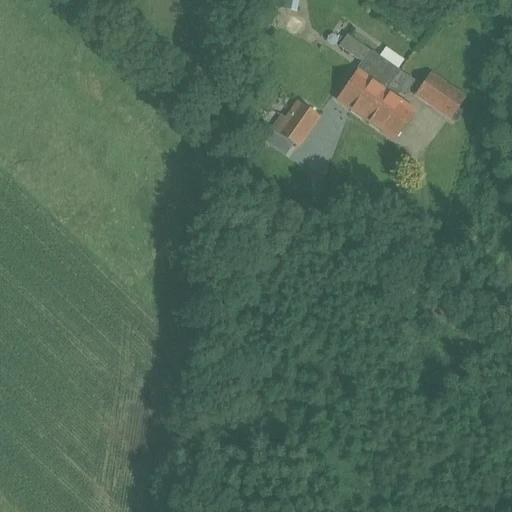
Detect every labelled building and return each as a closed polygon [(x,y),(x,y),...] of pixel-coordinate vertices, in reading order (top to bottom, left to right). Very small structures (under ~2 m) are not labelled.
[(296,15),(298,0),(280,0),(279,11),(296,15)] [(356,74),(338,99),(366,119),(396,75),(399,71),(371,51),(371,52),(346,35),(338,46),(363,63),(355,74),(356,74)] [(396,75),(366,119),(393,138),(412,112),(394,99),(398,93),(403,96),(414,81),(399,71),(396,75)] [(430,75),(416,95),(449,117),(455,121),(462,112),(456,108),(463,98),(430,75)] [(298,104),(286,121),(279,116),(271,128),(297,146),(317,117),(298,104)]
